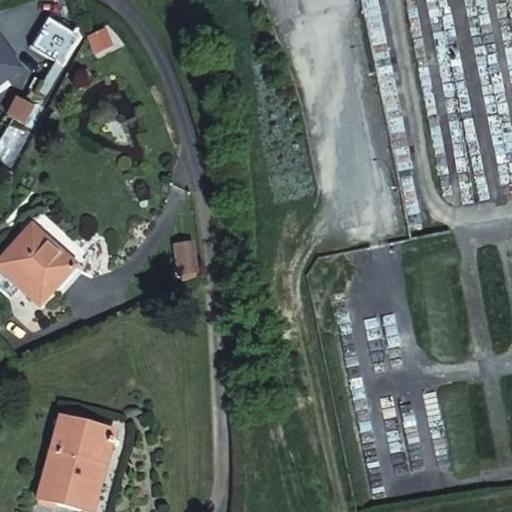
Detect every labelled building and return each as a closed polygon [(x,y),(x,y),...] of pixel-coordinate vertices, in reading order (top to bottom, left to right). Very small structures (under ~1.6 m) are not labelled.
[(0,81),(17,68),(0,45),(0,81)] [(31,107),(16,100),(8,116),(23,123),(31,107)] [(27,225),(23,230),(45,250),(50,245),(27,225)] [(0,256),(0,270),(36,303),(70,263),(50,245),(45,250),(23,230),(0,256)] [(190,249),(172,249),(173,277),(191,277),(190,249)] [(86,460),(101,463),(108,438),(76,430),(78,423),(56,417),(34,498),(81,510),(91,471),(84,469),(86,460)] [(76,430),(108,438),(109,431),(78,423),(76,430)] [(89,511),(101,463),(86,460),(84,469),(91,471),(81,510),(89,511)]
